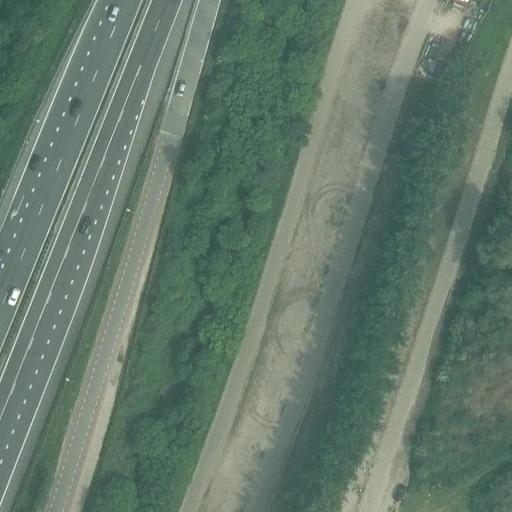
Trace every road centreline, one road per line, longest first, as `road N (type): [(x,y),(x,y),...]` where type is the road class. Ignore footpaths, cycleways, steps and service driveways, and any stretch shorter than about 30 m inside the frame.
road 1 (tertiary): [(56,511),(211,0)]
road 2 (motorway): [(0,422),(168,0)]
road 3 (motorway): [(126,0),(0,312)]
